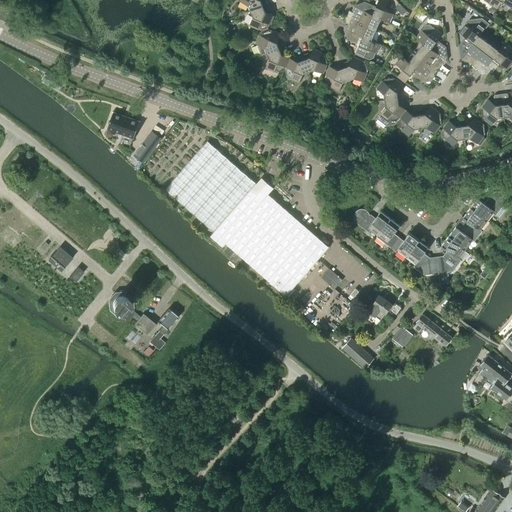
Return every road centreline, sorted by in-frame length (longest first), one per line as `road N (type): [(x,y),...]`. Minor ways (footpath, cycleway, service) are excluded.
road 1 (unclassified): [(511,467),(363,420),(0,118)]
road 2 (residential): [(324,162),(0,35)]
road 3 (residential): [(324,162),(310,188),(311,208),(447,319)]
road 4 (residential): [(468,178),(434,232),(385,199),(384,178)]
